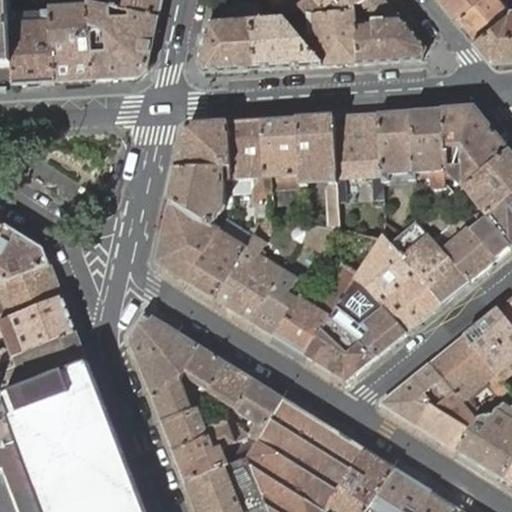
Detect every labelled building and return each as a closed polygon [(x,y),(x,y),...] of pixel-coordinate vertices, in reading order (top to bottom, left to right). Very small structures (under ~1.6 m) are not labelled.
[(12,15),(11,0),(0,0),(0,67),(14,67),(12,15)] [(57,85),(96,82),(91,6),(90,0),(82,0),(84,8),(73,8),(53,10),(52,13),(57,85)] [(71,0),(73,8),(84,8),(82,0),(71,0)] [(105,0),(104,9),(160,20),(164,0),(105,0)] [(286,0),(268,0),(277,10),(287,1),(286,0)] [(338,0),(310,0),(302,7),(296,0),(288,0),(287,1),(277,10),(285,20),(290,12),(309,15),(319,16),(338,0)] [(370,0),(338,0),(319,16),(357,13),(362,8),(370,0)] [(401,18),(386,0),(370,0),(362,8),(371,21),(372,21),(373,30),(357,32),(359,66),(423,61),(428,50),(401,18)] [(448,0),(460,14),(477,0),(448,0)] [(477,0),(460,14),(478,37),(511,9),(511,6),(510,5),(506,0),(477,0)] [(495,57),(511,55),(511,3),(510,5),(511,6),(511,9),(478,37),(495,57)] [(302,41),(285,20),(263,21),(262,11),(260,11),(260,4),(252,5),(254,21),(257,72),(324,68),(302,41)] [(206,75),(257,72),(254,21),(252,5),(247,6),(247,12),(245,12),(245,22),(210,24),(201,67),(206,75)] [(91,6),(96,82),(142,79),(149,72),(160,20),(104,9),(91,6)] [(226,6),(211,17),(210,24),(245,22),(245,12),(247,12),(247,6),(226,6)] [(16,87),(57,85),(52,13),(43,14),(44,24),(22,25),(21,15),(12,15),(14,67),(16,87)] [(302,41),(324,68),(359,66),(357,32),(357,13),(319,16),(309,15),(310,37),(308,37),(302,41)] [(44,24),(43,14),(21,15),(22,25),(44,24)] [(476,109),(444,112),(447,193),(448,196),(448,200),(455,194),(457,197),(466,191),(511,153),(476,109)] [(444,112),(413,113),(416,174),(435,174),(435,180),(435,193),(447,193),(444,112)] [(413,113),(380,116),(384,184),(391,184),(410,183),(416,182),(416,181),(416,174),(413,113)] [(380,116),(336,119),(340,203),(347,203),(345,180),(373,179),(375,202),(385,201),(384,184),(380,116)] [(329,189),(331,230),(336,231),(341,232),(340,203),(336,119),(299,121),(302,178),(303,188),(309,187),(308,177),(330,177),(330,187),(329,189)] [(299,121),(263,123),(266,180),(267,194),(268,206),(275,206),(274,195),(273,179),(302,178),(299,121)] [(233,170),(234,182),(254,181),(254,187),(252,194),(253,207),(258,207),(268,207),(268,206),(267,194),(266,180),(263,123),(230,125),(233,170)] [(187,129),(178,173),(233,170),(230,125),(189,127),(187,129)] [(511,199),(511,154),(511,153),(466,191),(483,211),(466,225),(469,230),(472,232),(488,218),(511,199)] [(178,173),(172,202),(216,227),(229,208),(228,182),(234,182),(233,170),(178,173)] [(309,187),(330,187),(330,177),(308,177),(309,187)] [(302,178),(273,179),(274,192),(303,190),(303,188),(302,178)] [(511,199),(488,218),(472,232),(498,261),(508,253),(511,248),(511,199)] [(159,265),(187,282),(221,231),(216,227),(172,202),(158,263),(159,265)] [(448,205),(422,228),(431,237),(434,241),(460,219),(448,205)] [(258,217),(269,217),(268,207),(258,207),(258,217)] [(249,248),(216,300),(254,324),(277,287),(286,271),(260,255),(282,221),(268,218),(262,228),(260,230),(257,236),(256,237),(253,242),(249,248)] [(466,225),(460,219),(434,241),(444,252),(471,283),(498,261),(472,232),(469,230),(466,225)] [(289,248),(298,252),(306,240),(309,226),(306,225),(297,224),(289,248)] [(386,224),(386,239),(392,245),(403,237),(386,224)] [(419,224),(403,237),(392,245),(404,259),(444,305),(471,283),(444,252),(434,241),(431,237),(422,228),(419,224)] [(306,240),(326,246),(336,231),(331,230),(309,226),(306,240)] [(46,252),(7,227),(0,237),(0,286),(5,284),(23,277),(51,267),(46,252)] [(251,234),(256,237),(257,236),(260,230),(256,227),(253,230),(250,234),(251,234)] [(187,282),(216,300),(249,248),(238,241),(242,235),(232,228),(228,235),(221,231),(187,282)] [(357,281),(341,307),(362,326),(383,308),(406,335),(407,334),(444,305),(404,259),(392,245),(386,239),(386,243),(360,277),(357,281)] [(0,326),(10,321),(64,300),(51,267),(23,277),(5,284),(0,286),(0,326)] [(277,287),(254,324),(275,338),(300,301),(300,300),(312,283),(289,268),(286,271),(277,287)] [(300,301),(275,338),(307,357),(332,320),(341,307),(357,281),(360,277),(348,269),(318,311),(300,300),(300,301)] [(511,299),(500,310),(511,325),(511,299)] [(0,365),(5,364),(8,362),(24,356),(30,353),(78,334),(64,300),(10,321),(0,326),(0,337),(3,334),(13,328),(22,349),(12,354),(5,351),(0,353),(0,365)] [(341,307),(332,320),(359,342),(370,333),(362,326),(341,307)] [(359,342),(378,357),(406,335),(383,308),(362,326),(370,333),(359,342)] [(499,309),(466,337),(497,376),(500,380),(511,371),(511,325),(500,310),(499,309)] [(164,360),(180,335),(148,315),(146,316),(131,340),(143,369),(164,360)] [(332,320),(307,357),(348,383),(378,357),(359,342),(332,320)] [(36,370),(41,384),(90,365),(86,356),(78,334),(30,353),(24,356),(8,362),(15,379),(30,373),(36,370)] [(201,348),(180,335),(164,360),(143,369),(151,391),(180,382),(184,376),(201,348)] [(466,337),(431,365),(455,394),(464,405),(478,421),(493,415),(495,414),(488,405),(486,402),(477,409),(469,400),(488,384),(498,396),(506,405),(511,399),(511,393),(500,380),(497,376),(466,337)] [(227,364),(201,348),(184,376),(188,379),(192,383),(205,391),(209,394),(227,364)] [(0,383),(3,391),(14,387),(5,364),(0,365),(0,383)] [(257,383),(227,364),(209,394),(214,398),(234,410),(239,412),(257,383)] [(146,511),(90,365),(41,384),(2,399),(11,421),(20,444),(0,451),(0,511),(146,511)] [(455,394),(431,365),(383,404),(383,405),(417,426),(430,405),(437,409),(455,394)] [(180,382),(151,391),(163,423),(193,413),(191,408),(180,382)] [(285,400),(257,383),(239,412),(238,413),(258,426),(250,437),(258,442),(285,400)] [(209,394),(205,391),(197,406),(200,410),(204,402),(209,394)] [(214,398),(209,394),(204,402),(209,405),(214,398)] [(430,405),(417,426),(458,452),(478,421),(464,405),(455,394),(437,409),(430,405)] [(495,414),(506,405),(498,396),(488,405),(495,414)] [(187,484),(197,511),(327,511),(328,511),(330,507),(366,451),(285,400),(258,442),(248,458),(231,466),(224,469),(187,484)] [(493,415),(478,421),(458,452),(505,480),(511,468),(511,408),(506,405),(495,414),(493,415)] [(193,413),(163,423),(175,454),(232,432),(228,422),(223,416),(220,420),(222,424),(208,429),(200,410),(193,413)] [(234,421),(229,416),(226,414),(223,416),(228,422),(232,432),(235,440),(241,437),(234,421)] [(0,451),(20,444),(11,421),(0,425),(0,451)] [(232,432),(175,454),(187,484),(224,469),(231,466),(223,449),(236,444),(235,440),(232,432)] [(397,470),(366,451),(330,507),(337,511),(370,511),(374,506),(397,470)] [(421,511),(434,493),(397,470),(374,506),(370,511),(421,511)] [(464,511),(434,493),(421,511),(464,511)]
